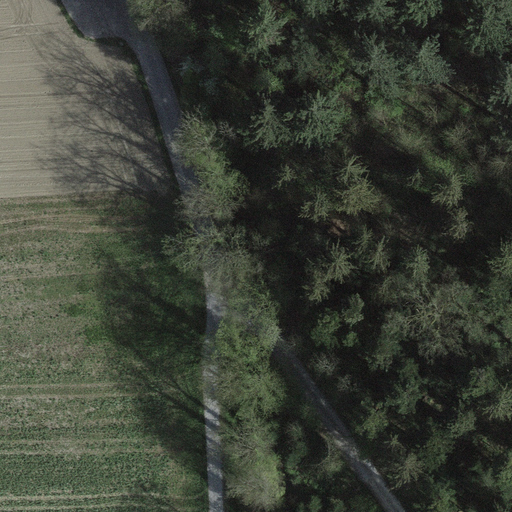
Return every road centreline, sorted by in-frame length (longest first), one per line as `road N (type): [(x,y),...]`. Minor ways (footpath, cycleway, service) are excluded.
road 1 (unclassified): [(389,511),(222,267)]
road 2 (unclassified): [(130,0),(222,267)]
